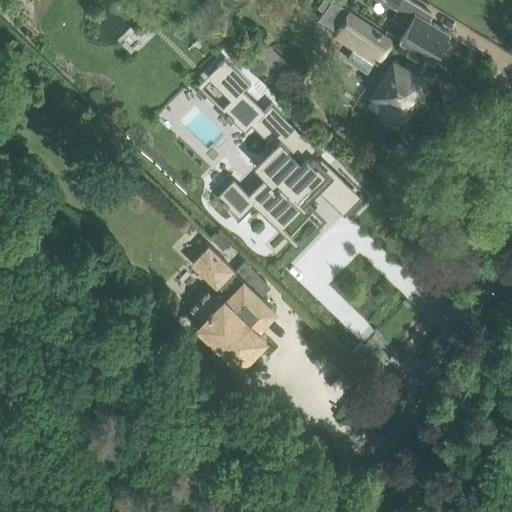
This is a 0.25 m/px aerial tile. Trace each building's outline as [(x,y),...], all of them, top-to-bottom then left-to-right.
[(404,108),(405,109),(424,77),(383,52),(392,38),(333,0),(330,0),(318,19),(335,30),(333,33),(389,69),(367,103),(397,121),(404,108)] [(393,18),(407,26),(404,30),(400,37),(425,52),(424,54),(428,57),(430,55),(434,58),(438,52),(441,54),(449,42),(446,40),(449,33),(429,21),(433,13),(411,0),(383,0),(393,6),(398,9),(393,18)] [(17,39),(16,38),(10,33),(0,44),(0,49),(2,51),(5,54),(17,39)] [(285,58),(264,39),(248,56),(270,75),(285,58)] [(201,48),(208,58),(217,51),(210,42),(201,48)] [(208,73),(234,98),(244,89),(251,81),(225,55),(208,73)] [(25,68),(27,80),(36,79),(35,67),(25,68)] [(273,173),(250,196),(277,222),(283,216),(288,220),(304,203),(299,198),(313,183),(326,195),(339,181),(310,153),(317,146),(273,102),(256,120),(281,144),(263,163),(273,173)] [(408,152),(422,158),(429,143),(415,137),(408,152)] [(213,240),(223,249),(231,241),(221,231),(213,240)] [(206,291),(191,307),(196,312),(192,317),(197,322),(226,350),(241,364),(267,336),(258,328),(276,309),(262,295),(270,286),(244,261),(235,270),(209,244),(193,261),(215,282),(222,289),(214,298),(206,291)]
